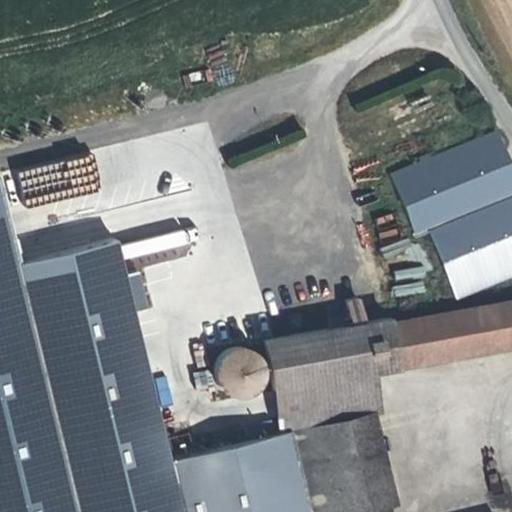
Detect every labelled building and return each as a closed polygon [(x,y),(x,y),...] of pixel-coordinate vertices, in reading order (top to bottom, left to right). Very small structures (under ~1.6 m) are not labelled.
[(390,179),(409,225),(420,220),(453,296),(511,272),(511,172),(496,134),(390,179)] [(249,162),(254,181),(286,173),(282,154),(249,162)] [(76,511),(307,511),(287,427),(277,428),(165,450),(114,232),(16,254),(76,511)] [(347,325),(361,322),(356,295),(344,298),(347,325)] [(511,299),(388,323),(395,365),(511,343),(511,299)] [(370,370),(395,365),(388,323),(387,318),(361,322),(347,325),(262,338),(277,428),(287,427),(370,412),(376,411),(370,370)] [(217,388),(226,393),(237,394),(248,390),(256,381),(259,370),(256,358),(248,350),(237,346),(227,346),(218,351),(212,359),(210,369),(212,379),(217,388)] [(342,511),(391,501),(370,412),(293,429),(312,511),(342,511)] [(488,508),(504,505),(498,473),(481,477),(488,508)] [(449,481),(452,510),(465,509),(461,480),(449,481)]
